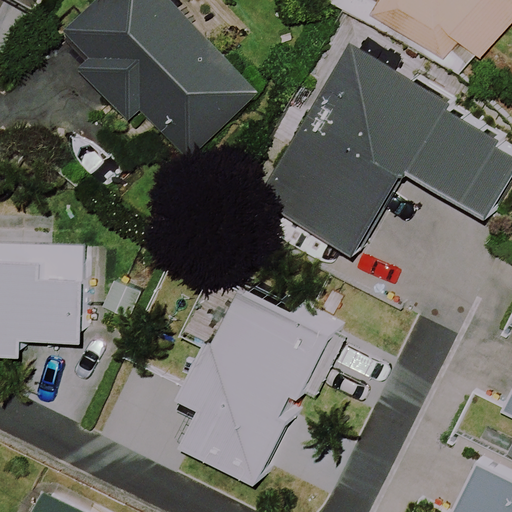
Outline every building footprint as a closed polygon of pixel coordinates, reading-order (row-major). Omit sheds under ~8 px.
[(131,119),(147,102),(200,155),(263,90),(170,0),(108,0),(76,33),(93,49),(77,66),(131,119)] [(511,0),(380,0),(372,12),(443,64),(462,39),(487,62),(511,33),(511,0)] [(511,180),(511,145),(347,43),(259,186),(360,248),(412,163),(492,213),(511,180)] [(106,337),(109,259),(0,254),(0,350),(31,351),(32,334),(106,337)] [(341,327),(249,280),(194,388),(214,398),(195,435),(267,472),(341,327)] [(397,320),(338,288),(325,312),(384,344),(397,320)] [(511,377),(495,409),(511,417),(511,377)] [(511,511),(511,478),(477,460),(449,511),(511,511)] [(82,511),(51,495),(42,511),(82,511)]
